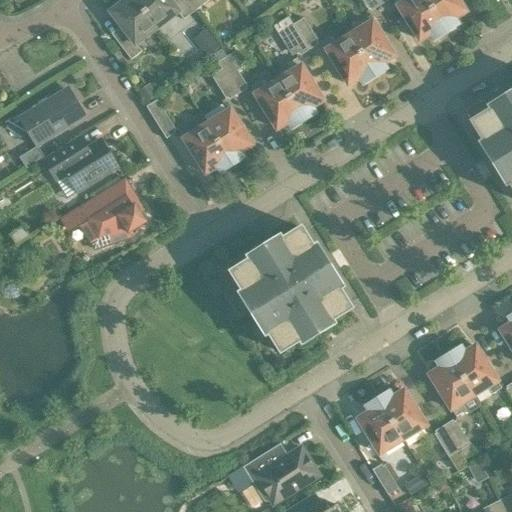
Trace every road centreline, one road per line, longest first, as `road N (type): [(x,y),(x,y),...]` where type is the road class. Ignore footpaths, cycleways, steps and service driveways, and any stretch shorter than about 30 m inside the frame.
road 1 (residential): [(308,392),(223,439),(195,439),(172,429),(131,389),(117,343),(120,296),(206,235)]
road 2 (residential): [(206,235),(511,48)]
road 3 (residential): [(206,235),(63,5)]
road 4 (residential): [(511,260),(308,392)]
road 5 (residential): [(308,392),(386,511)]
